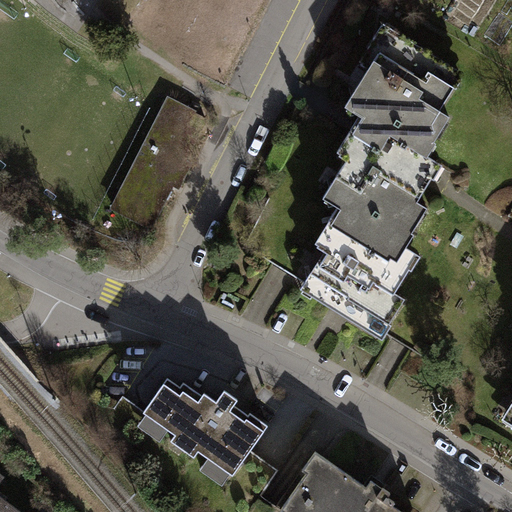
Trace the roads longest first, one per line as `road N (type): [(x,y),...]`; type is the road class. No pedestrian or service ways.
road 1 (residential): [(511,497),(255,343),(163,309)]
road 2 (residential): [(163,309),(326,0)]
road 3 (residential): [(163,309),(85,283),(0,241)]
